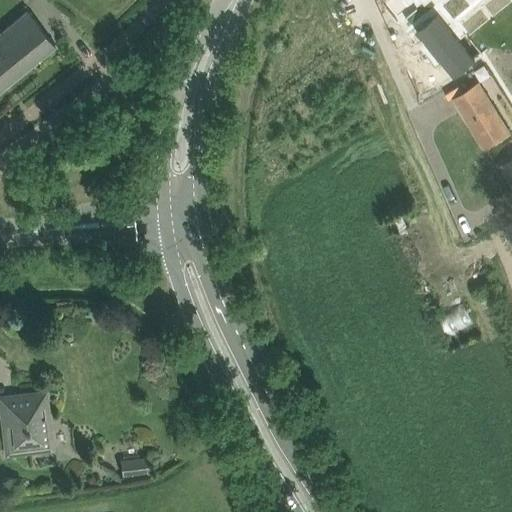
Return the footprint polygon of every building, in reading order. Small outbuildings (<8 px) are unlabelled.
[(0,89),(55,45),(43,29),(33,17),(27,10),(0,32),(0,89)] [(438,14),(416,32),(454,78),(475,60),(474,59),(460,41),(459,40),(438,14)] [(509,87),(511,85),(511,59),(501,64),(509,87)] [(485,147),(510,132),(479,83),(454,98),(485,147)] [(446,333),(475,325),(469,304),(440,311),(446,333)] [(0,398),(6,454),(42,449),(52,448),(50,429),(40,430),(38,414),(48,413),(45,391),(0,396),(0,398)] [(122,474),(148,471),(147,457),(120,460),(122,474)]
